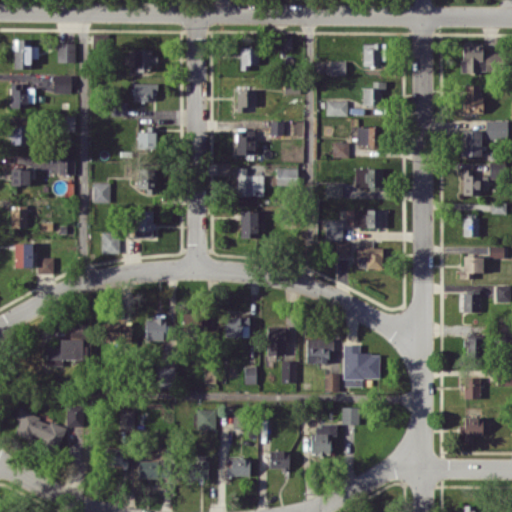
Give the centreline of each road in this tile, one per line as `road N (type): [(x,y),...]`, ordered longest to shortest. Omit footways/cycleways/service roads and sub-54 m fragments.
road 1 (residential): [(0,464),(110,511),(310,509),(388,469),(511,467)]
road 2 (residential): [(0,9),(511,15)]
road 3 (residential): [(421,14),(423,511)]
road 4 (residential): [(0,324),(83,281),(195,266),(310,284),(385,323),(421,332)]
road 5 (residential): [(195,12),(195,266)]
